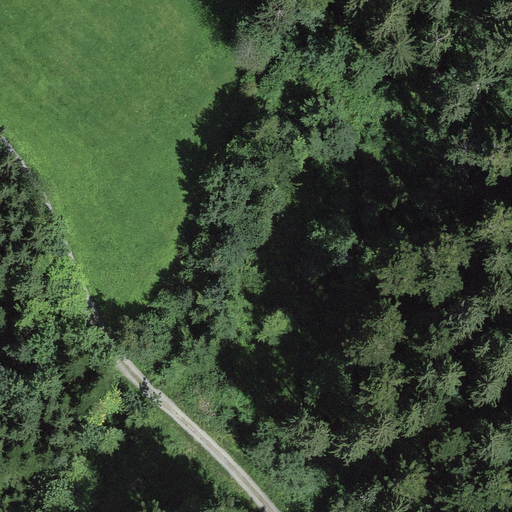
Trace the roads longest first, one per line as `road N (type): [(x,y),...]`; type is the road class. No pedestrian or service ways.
road 1 (track): [(267,511),(221,454),(142,386),(89,312),(51,221),(0,154)]
road 2 (track): [(302,0),(369,60),(511,158)]
